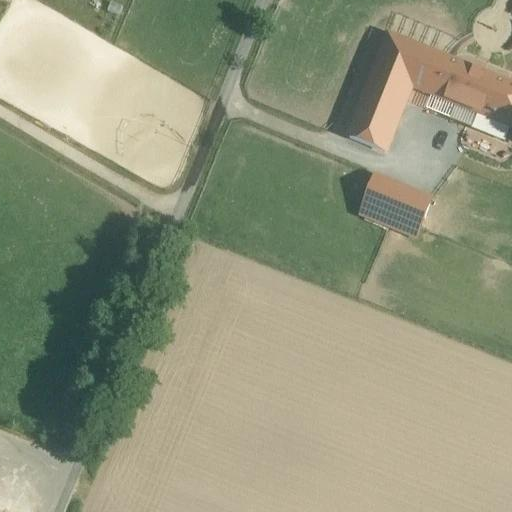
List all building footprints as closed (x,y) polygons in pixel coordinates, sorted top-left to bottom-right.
[(449,63),(390,40),(351,139),(388,154),(414,88),(436,97),(449,63)] [(483,77),(449,63),(436,97),(470,110),(483,77)] [(511,123),(511,88),(483,77),(470,110),(511,126),(511,123)] [(508,174),(473,161),(466,179),(501,192),(508,174)] [(433,201),(376,179),(362,215),(419,237),(433,201)]
